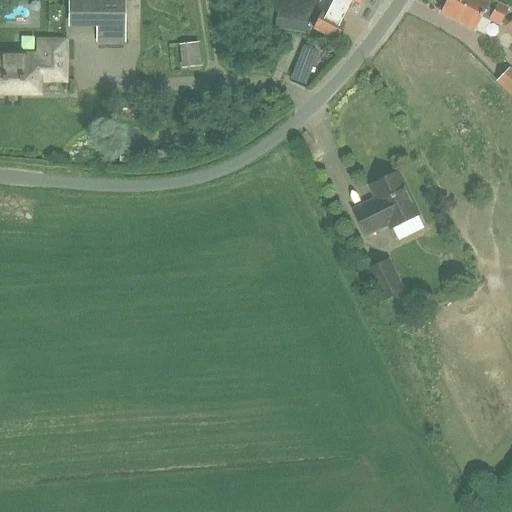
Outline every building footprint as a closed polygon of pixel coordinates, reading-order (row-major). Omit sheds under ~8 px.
[(68,0),(69,28),(96,28),(96,43),(126,43),(125,0),(68,0)] [(332,0),(325,13),(321,11),(312,28),(335,40),(344,23),(340,21),(350,0),(352,0),(358,3),(359,0),(332,0)] [(446,0),(440,13),(474,30),(482,15),(500,24),(507,8),(490,0),(446,0)] [(38,55),(18,54),(0,53),(0,93),(40,94),(40,81),(65,81),(65,41),(39,40),(38,55)] [(185,43),(187,69),(209,67),(207,41),(185,43)] [(290,78),(305,84),(317,52),(302,47),(290,78)] [(511,70),(509,67),(499,78),(495,81),(511,97),(511,70)] [(370,187),(376,199),(354,210),(366,234),(388,223),(390,227),(417,214),(397,173),(370,187)] [(364,269),(370,283),(380,303),(405,291),(389,258),(364,269)] [(362,287),(370,283),(364,269),(355,273),(362,287)]
